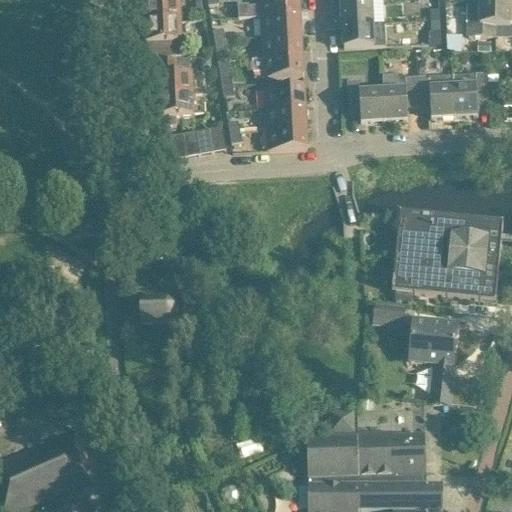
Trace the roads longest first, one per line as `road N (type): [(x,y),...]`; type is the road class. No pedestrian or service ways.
road 1 (residential): [(332,168),(352,154),(511,141)]
road 2 (residential): [(332,168),(319,0)]
road 3 (residential): [(332,168),(354,239),(353,313)]
road 4 (residential): [(188,178),(332,168)]
